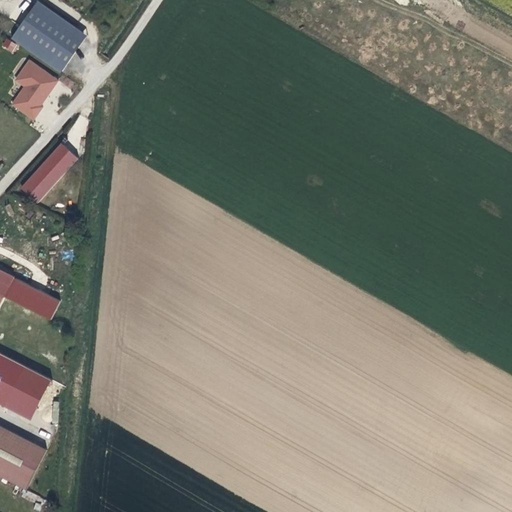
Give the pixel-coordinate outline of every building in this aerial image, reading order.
[(40,2),(13,40),(49,66),(76,28),(40,2)] [(88,36),(76,28),(49,66),(62,74),(88,36)] [(1,46),(12,53),(17,45),(6,38),(1,46)] [(59,80),(29,60),(15,80),(24,86),(11,105),(34,121),(43,107),(42,106),(59,80)] [(84,131),(89,120),(79,115),(74,127),(84,131)] [(37,204),(77,158),(61,144),(21,189),(37,204)] [(15,278),(3,272),(0,276),(0,294),(6,298),(15,278)] [(0,354),(0,404),(31,420),(51,380),(0,354)] [(34,445),(0,427),(0,438),(29,453),(34,445)] [(0,477),(27,491),(48,452),(34,445),(29,453),(0,438),(0,477)]
